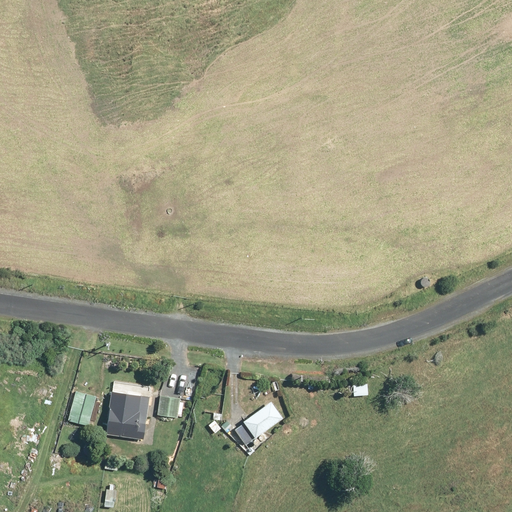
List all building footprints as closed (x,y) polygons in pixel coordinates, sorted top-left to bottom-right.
[(352,384),(352,395),(365,395),(364,383),(352,384)] [(142,437),(145,392),(108,389),(105,435),(142,437)] [(94,396),(74,391),(66,420),(86,425),(94,396)] [(179,397),(158,395),(156,415),(177,417),(179,397)] [(280,416),(268,400),(233,428),(245,444),(280,416)]
